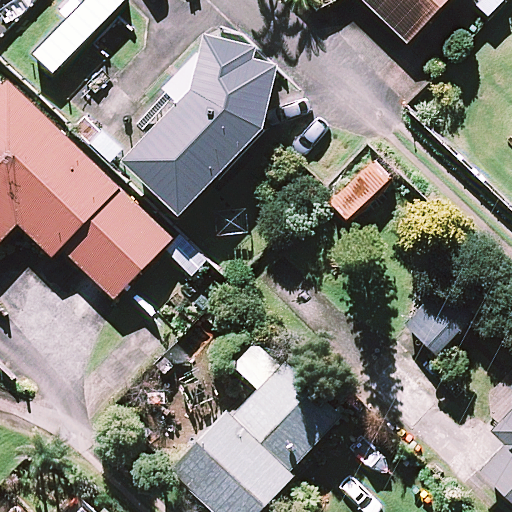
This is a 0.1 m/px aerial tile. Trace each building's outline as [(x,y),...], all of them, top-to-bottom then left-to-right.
[(217,0),(210,65),(143,127),(192,183),(276,101),(283,35),(223,0),(217,0)] [(398,0),(417,18),(433,0),(398,0)] [(186,208),(4,41),(0,44),(0,232),(37,192),(66,223),(78,210),(133,265),(186,208)] [(425,153),(397,116),(338,170),(374,203),(425,153)] [(376,386),(296,314),(171,432),(253,510),(376,386)] [(511,370),(508,374),(511,379),(511,408),(492,420),(511,444),(511,370)] [(150,511),(117,488),(91,511),(150,511)]
